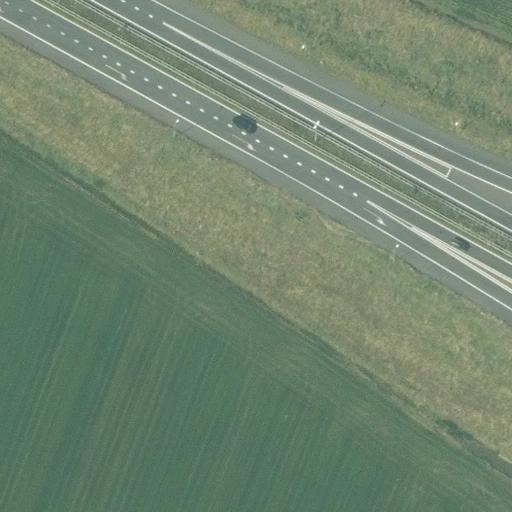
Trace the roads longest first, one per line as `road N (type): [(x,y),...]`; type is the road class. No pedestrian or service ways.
road 1 (motorway): [(511,223),(153,26)]
road 2 (motorway): [(14,0),(367,193)]
road 3 (motorway): [(511,185),(229,48),(153,26)]
road 4 (motorway): [(367,193),(413,241),(511,301)]
road 5 (motorway): [(367,193),(511,273)]
